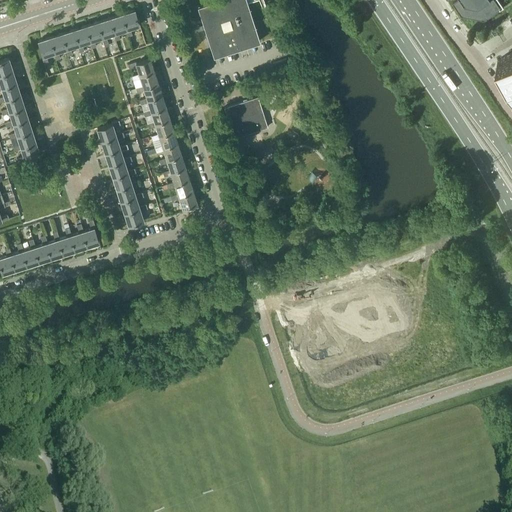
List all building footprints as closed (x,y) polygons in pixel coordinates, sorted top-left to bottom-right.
[(260,41),(246,0),(212,0),(197,5),(213,56),(260,41)] [(455,0),(452,2),(461,15),(485,19),(504,7),(499,0),(455,0)] [(135,9),(122,13),(127,28),(130,27),(139,24),(135,9)] [(132,34),(130,27),(127,28),(122,13),(110,17),(115,32),(118,31),(125,28),(127,36),(132,34)] [(110,17),(98,21),(103,36),(106,35),(113,33),(115,40),(120,38),(118,31),(115,32),(110,17)] [(108,42),(106,35),(103,36),(98,21),(86,25),(91,40),(93,39),(101,36),(103,44),(108,42)] [(96,46),(93,39),(91,40),(86,25),(74,28),(79,43),(82,43),(89,40),(91,48),(96,46)] [(63,32),(67,47),(70,46),(77,44),(80,51),(84,50),(82,43),(79,43),(74,28),(63,32)] [(72,54),(70,46),(67,47),(63,32),(50,36),(55,51),(58,50),(65,48),(67,55),(72,54)] [(43,54),(41,55),(44,63),(48,62),(45,54),(53,52),(55,59),(60,58),(58,50),(55,51),(50,36),(38,40),(43,54)] [(511,53),(494,64),(507,85),(511,92),(511,53)] [(0,73),(12,69),(8,57),(0,59),(0,73)] [(140,75),(154,70),(150,58),(136,62),(136,61),(128,63),(129,68),(137,65),(139,73),(140,75)] [(0,88),(2,88),(1,86),(16,81),(12,69),(0,73),(0,81),(1,84),(0,83),(0,88)] [(141,77),(143,85),(144,87),(158,82),(154,70),(140,75),(139,73),(132,75),(133,80),(141,77)] [(5,98),(20,93),(16,81),(1,86),(2,88),(5,96),(0,97),(0,102),(6,100),(5,98)] [(148,99),(162,94),(158,82),(144,87),(143,85),(135,87),(137,92),(145,89),(147,97),(148,99)] [(9,110),(24,105),(20,93),(5,98),(6,100),(8,108),(1,110),(2,114),(10,112),(9,110)] [(151,111),(166,106),(162,94),(148,99),(147,97),(139,99),(139,100),(141,103),(141,104),(148,101),(151,109),(151,111)] [(224,107),(234,137),(267,126),(262,110),(258,96),(253,97),(224,107)] [(13,122),(28,117),(24,105),(9,110),(10,112),(12,120),(5,122),(6,127),(14,124),(13,122)] [(170,118),(166,106),(151,111),(151,109),(143,111),(145,116),(152,113),(155,121),(155,123),(170,118)] [(17,134),(32,129),(28,117),(13,122),(14,124),(16,132),(9,134),(10,138),(18,136),(17,134)] [(174,130),(170,118),(155,123),(155,121),(147,123),(149,128),(156,125),(159,133),(159,135),(174,130)] [(116,136),(116,134),(113,126),(120,124),(119,119),(111,122),(111,123),(97,128),(101,141),(116,136)] [(21,146),(35,141),(32,129),(17,134),(18,136),(20,144),(13,146),(14,151),(22,148),(21,146)] [(177,142),(174,130),(159,135),(159,133),(150,135),(152,139),(159,137),(162,145),(163,147),(177,142)] [(120,148),(120,146),(117,138),(124,136),(123,131),(116,134),(116,136),(101,141),(105,153),(120,148)] [(25,158),(39,154),(35,141),(21,146),(22,148),(24,156),(17,158),(18,162),(26,160),(25,158)] [(181,154),(177,142),(163,147),(162,145),(154,147),(156,151),(163,149),(166,157),(167,159),(181,154)] [(124,160),(124,158),(121,150),(128,148),(127,144),(120,146),(120,148),(105,153),(109,165),(124,160)] [(185,166),(181,154),(167,159),(166,157),(158,159),(160,164),(167,161),(170,169),(170,171),(185,166)] [(109,165),(113,176),(128,171),(127,169),(125,162),(132,160),(131,155),(124,158),(124,160),(109,165)] [(171,173),(174,181),(174,183),(189,178),(185,166),(170,171),(170,169),(162,171),(164,176),(171,173)] [(113,176),(117,188),(131,183),(131,181),(128,174),(135,171),(134,167),(127,169),(128,171),(113,176)] [(193,190),(189,178),(174,183),(174,181),(166,183),(167,188),(175,185),(178,193),(178,195),(193,190)] [(138,179),(131,181),(131,183),(117,188),(121,200),(135,195),(135,194),(132,186),(139,184),(138,179)] [(197,202),(193,190),(178,195),(178,193),(170,195),(170,196),(171,200),(179,197),(182,207),(197,202)] [(142,191),(135,194),(135,195),(121,200),(124,212),(139,207),(138,205),(136,198),(143,196),(142,191)] [(146,203),(138,205),(139,207),(124,212),(128,224),(143,220),(140,210),(147,208),(146,203)] [(86,245),(99,241),(94,227),(95,227),(93,219),(89,220),(91,227),(83,230),(81,230),(86,245)] [(74,249),(86,245),(81,230),(83,230),(81,223),(76,224),(79,231),(71,234),(69,234),(74,249)] [(67,235),(59,237),(57,238),(62,253),(74,249),(69,234),(71,234),(69,227),(65,228),(67,235)] [(50,257),(62,253),(57,238),(59,237),(57,230),(53,232),(55,239),(47,241),(45,242),(50,257)] [(43,243),(35,246),(33,246),(38,261),(50,257),(45,242),(47,241),(45,234),(41,236),(43,243)] [(26,265),(38,261),(33,246),(35,246),(33,238),(29,240),(31,247),(23,249),(22,250),(26,265)] [(14,269),(26,265),(22,250),(23,249),(21,242),(17,244),(19,251),(12,253),(10,254),(14,269)] [(0,266),(2,272),(14,269),(10,254),(12,253),(9,246),(4,248),(7,255),(0,256),(0,266)]
